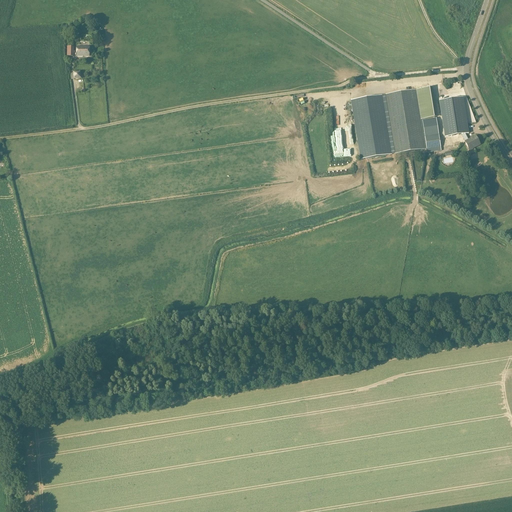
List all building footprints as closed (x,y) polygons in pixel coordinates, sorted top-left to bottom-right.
[(90,56),(90,47),(77,47),(77,56),(90,56)] [(394,155),(426,150),(421,120),(437,117),(432,88),(416,90),(385,95),(394,155)] [(391,155),(381,96),(352,101),(361,160),(391,155)] [(461,135),(465,134),(469,134),(463,98),(440,101),(445,137),(461,135)] [(425,137),(428,153),(441,151),(439,135),(438,128),(424,130),(425,137)] [(465,134),(461,135),(465,142),(470,151),(473,149),(473,148),(480,144),(476,136),(469,140),(465,134)]
